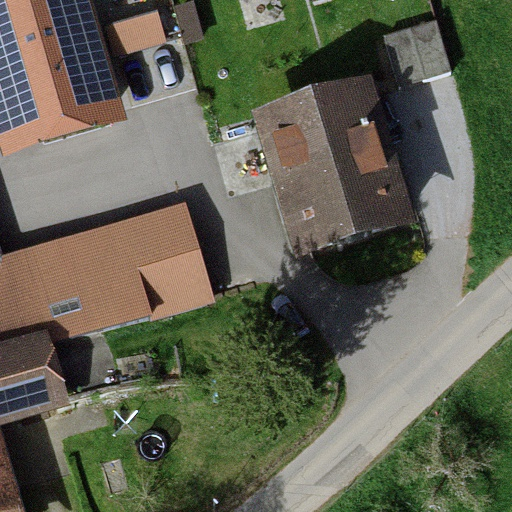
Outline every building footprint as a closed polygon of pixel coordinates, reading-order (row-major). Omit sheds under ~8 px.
[(79,0),(0,0),(44,135),(116,112),(79,0)] [(442,42),(385,56),(398,107),(455,93),(442,42)] [(368,111),(269,141),(305,258),(404,228),(368,111)] [(109,284),(121,325),(204,300),(184,234),(101,259),(109,284)] [(0,511),(13,511),(0,468),(0,432),(72,410),(52,346),(121,325),(109,284),(0,316),(0,331),(13,373),(0,376),(0,511)]
